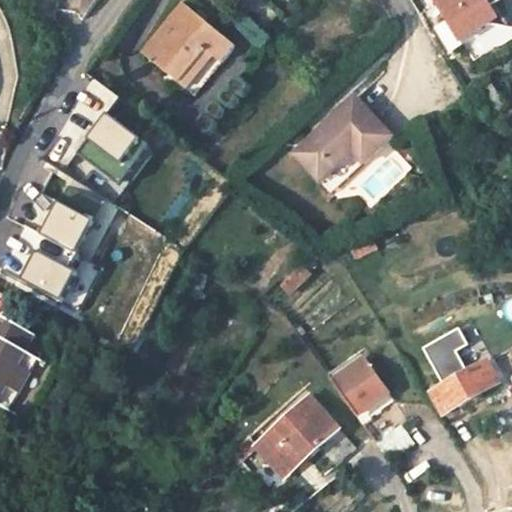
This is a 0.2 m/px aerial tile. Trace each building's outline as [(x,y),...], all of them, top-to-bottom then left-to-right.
[(438,0),(472,62),(511,41),(511,0),(500,0),(496,2),(494,0),(438,0)] [(209,56),(224,68),(238,52),(185,6),(144,54),(182,86),(209,56)] [(197,99),(224,68),(209,56),(182,86),(197,99)] [(487,77),(470,89),(489,115),(506,103),(487,77)] [(301,157),(324,184),(359,153),(370,167),(396,144),(361,104),(301,157)] [(113,113),(79,157),(121,190),(156,146),(113,113)] [(336,197),(370,167),(359,153),(324,184),(336,197)] [(0,238),(0,271),(85,306),(102,264),(86,257),(99,224),(109,228),(121,199),(63,176),(54,198),(39,192),(25,225),(9,218),(0,238)] [(349,244),(356,260),(378,250),(370,235),(349,244)] [(291,297),(313,276),(302,264),(280,285),(291,297)] [(0,286),(0,402),(19,414),(48,366),(32,357),(42,339),(8,317),(20,298),(0,286)] [(335,385),(356,418),(390,393),(369,361),(335,385)] [(444,414),(498,385),(485,363),(469,372),(461,361),(446,369),(453,382),(433,395),(444,414)] [(310,395),(255,444),(279,472),(313,444),(332,464),(355,445),(310,395)] [(376,448),(388,466),(415,446),(403,428),(376,448)] [(239,458),(255,444),(248,438),(231,453),(239,458)]
